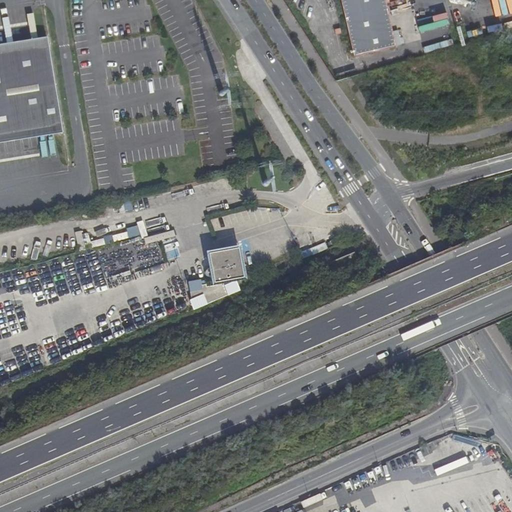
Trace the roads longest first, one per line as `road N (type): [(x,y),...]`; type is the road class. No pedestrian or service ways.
road 1 (trunk): [(511,248),(0,468)]
road 2 (trunk): [(10,511),(511,295)]
road 3 (secondary): [(484,403),(241,511)]
road 4 (secondary): [(226,0),(368,218)]
road 5 (secondary): [(368,218),(484,403)]
road 6 (secondary): [(511,382),(392,200)]
road 7 (unclassified): [(511,125),(428,140),(367,133),(338,115)]
road 8 (secondary): [(338,115),(264,0)]
road 9 (trunk): [(511,163),(392,200)]
